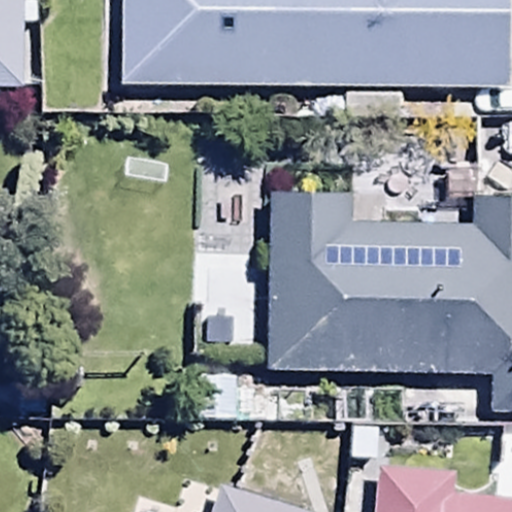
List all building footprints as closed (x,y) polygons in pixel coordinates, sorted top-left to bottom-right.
[(0,0),(0,100),(19,101),(21,0),(0,0)] [(125,0),(126,99),(506,103),(507,0),(125,0)] [(511,431),(511,212),(472,212),(471,237),(347,235),(348,209),(267,207),(264,384),(491,389),(490,431),(511,431)] [(459,486),(381,477),(377,511),(511,511),(511,509),(458,503),(459,486)] [(276,511),(218,495),(213,511),(276,511)]
